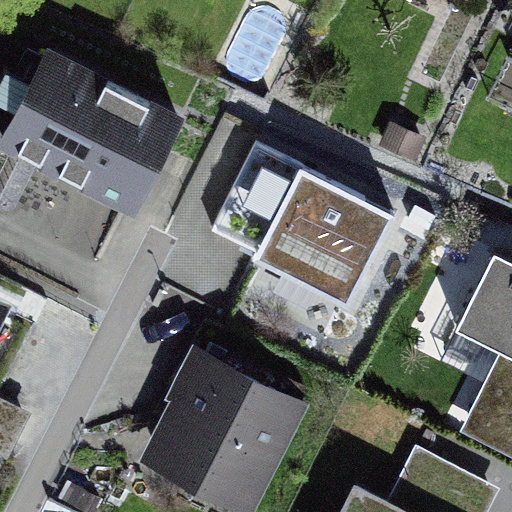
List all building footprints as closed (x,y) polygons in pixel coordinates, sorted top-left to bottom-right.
[(183,110),(46,42),(0,133),(0,143),(132,209),(183,110)] [(393,209),(257,140),(213,227),(255,248),(253,253),(347,300),(393,209)] [(511,256),(495,248),(457,324),(501,346),(511,351),(511,256)] [(0,326),(13,301),(0,294),(0,326)] [(252,511),(310,400),(194,341),(166,395),(171,398),(141,457),(248,511),(252,511)] [(511,351),(501,346),(460,428),(511,454),(511,351)] [(31,410),(0,394),(0,451),(9,459),(31,410)] [(391,495),(354,477),(337,511),(488,511),(502,485),(416,443),(391,495)]
